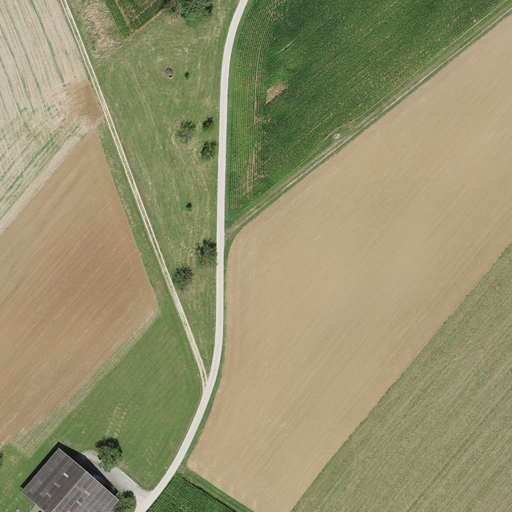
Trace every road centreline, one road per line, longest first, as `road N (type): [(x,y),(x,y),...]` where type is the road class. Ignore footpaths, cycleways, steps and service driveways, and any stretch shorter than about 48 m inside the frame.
road 1 (track): [(209,388),(60,0)]
road 2 (track): [(220,239),(511,5)]
